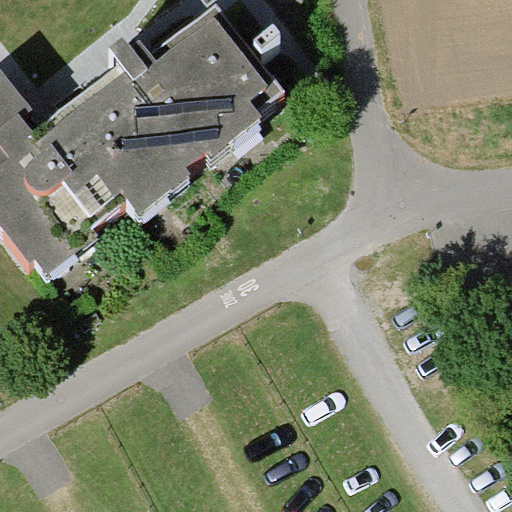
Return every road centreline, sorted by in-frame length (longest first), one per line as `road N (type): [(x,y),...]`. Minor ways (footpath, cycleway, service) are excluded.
road 1 (residential): [(0,441),(327,255),(394,202),(511,185)]
road 2 (track): [(351,0),(369,127),(394,202)]
